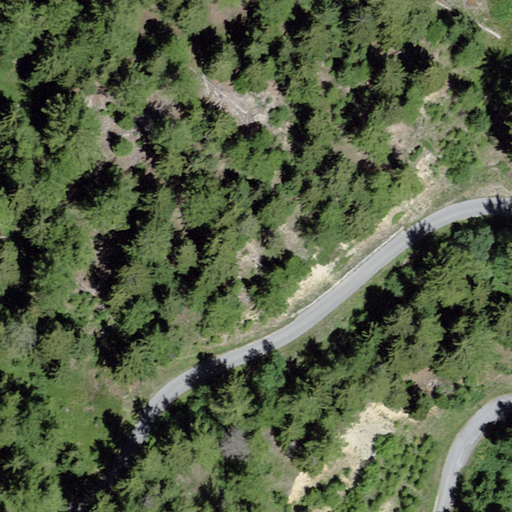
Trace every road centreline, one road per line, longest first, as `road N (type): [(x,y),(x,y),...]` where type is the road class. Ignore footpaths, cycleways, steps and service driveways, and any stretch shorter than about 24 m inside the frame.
road 1 (residential): [(511,198),(498,192),(414,235),(263,353),(144,417),(93,483),(43,511)]
road 2 (residential): [(439,511),(471,434),(511,408)]
